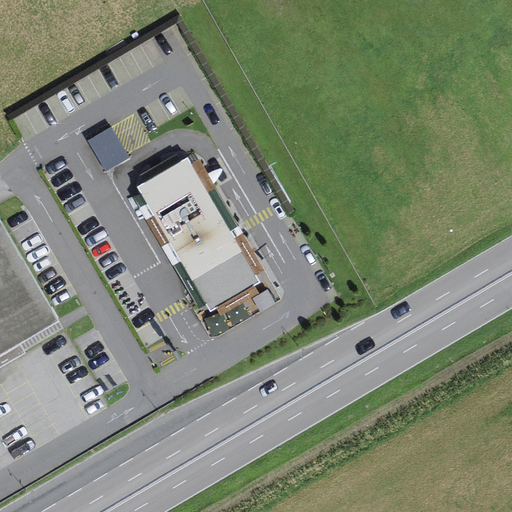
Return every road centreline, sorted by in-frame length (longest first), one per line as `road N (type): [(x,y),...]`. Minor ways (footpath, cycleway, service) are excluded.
road 1 (primary): [(511,253),(72,511)]
road 2 (primary): [(133,511),(511,289)]
